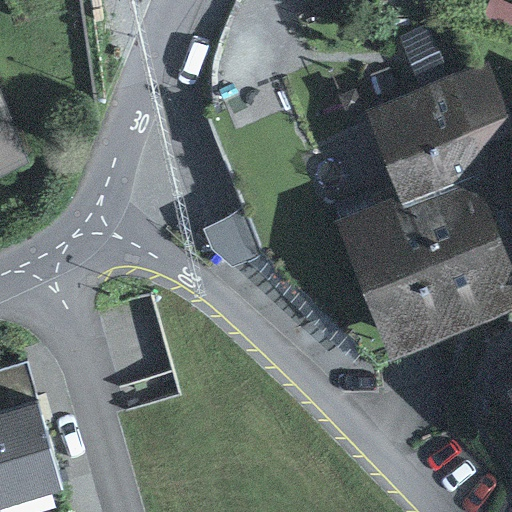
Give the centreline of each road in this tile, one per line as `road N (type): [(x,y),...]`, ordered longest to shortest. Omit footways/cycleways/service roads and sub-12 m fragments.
road 1 (residential): [(90,220),(377,445),(441,511)]
road 2 (residential): [(37,262),(112,511)]
road 3 (residential): [(176,0),(90,220)]
